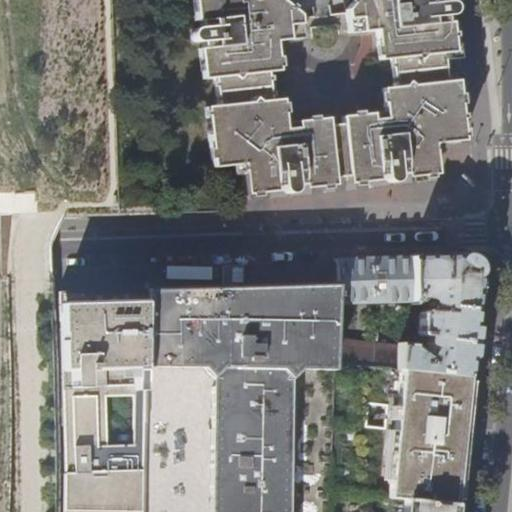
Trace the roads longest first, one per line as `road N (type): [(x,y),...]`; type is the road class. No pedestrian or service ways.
road 1 (residential): [(0,244),(511,231)]
road 2 (residential): [(511,374),(498,511)]
